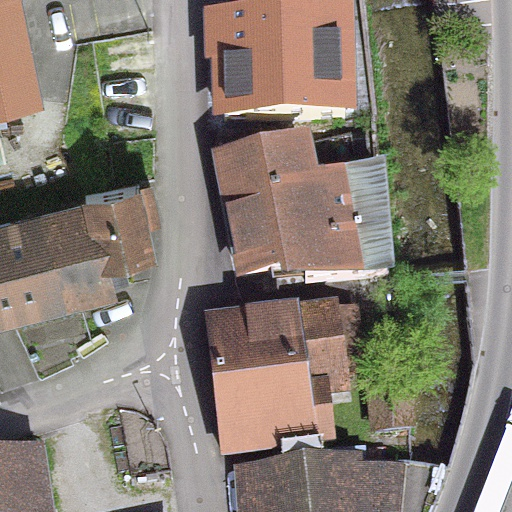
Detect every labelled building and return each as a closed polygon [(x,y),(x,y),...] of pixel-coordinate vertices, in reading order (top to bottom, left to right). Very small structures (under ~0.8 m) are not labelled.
[(0,0),(0,111),(34,105),(12,0),(0,0)] [(340,122),(338,19),(217,18),(221,124),(340,122)] [(300,153),(299,147),(214,164),(237,279),(299,268),(301,287),(384,280),(375,175),(353,179),(345,143),(300,153)] [(117,263),(150,255),(143,224),(153,222),(145,185),(81,198),(85,215),(41,225),(59,303),(109,290),(108,286),(121,283),(117,263)] [(0,317),(59,303),(41,225),(18,231),(16,223),(0,227),(0,317)] [(340,384),(333,317),(333,316),(288,321),(288,320),(204,331),(219,458),(309,443),(303,403),(293,405),(291,393),(340,386),(340,384)] [(367,396),(371,437),(406,434),(403,393),(367,396)] [(41,511),(33,458),(0,463),(0,511),(41,511)] [(356,467),(356,466),(244,476),(247,511),(395,511),(399,470),(356,467)]
